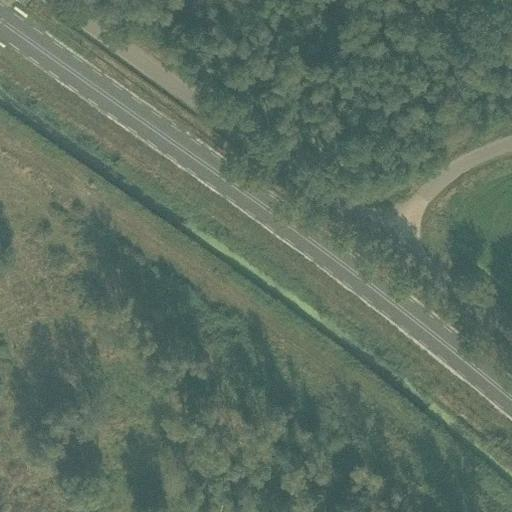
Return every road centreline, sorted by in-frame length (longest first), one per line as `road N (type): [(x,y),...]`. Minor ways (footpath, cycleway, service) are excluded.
road 1 (primary): [(511,399),(363,279),(0,20)]
road 2 (unclassified): [(390,239),(61,0)]
road 3 (unclassified): [(390,239),(429,188),(511,143)]
road 4 (unclassified): [(511,338),(390,239)]
